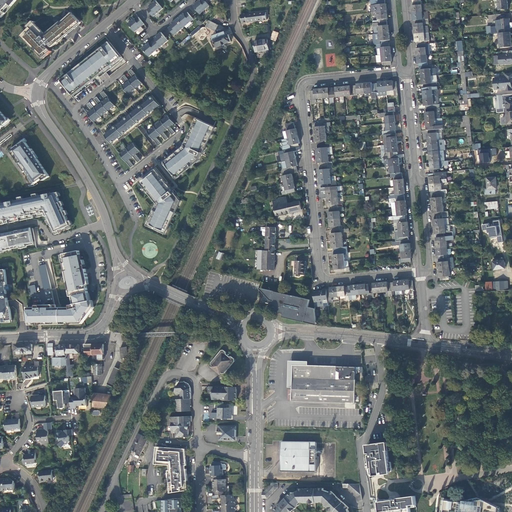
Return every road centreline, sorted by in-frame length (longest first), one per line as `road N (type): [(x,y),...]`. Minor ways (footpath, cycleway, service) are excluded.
road 1 (residential): [(404,73),(311,82),(301,93),(318,272),(324,281),(418,273)]
road 2 (residential): [(38,93),(41,112),(98,201),(113,246)]
road 3 (residential): [(376,339),(381,389),(358,442),(365,503)]
road 4 (residential): [(133,62),(183,131),(117,183)]
road 5 (residential): [(233,0),(254,70),(234,119)]
